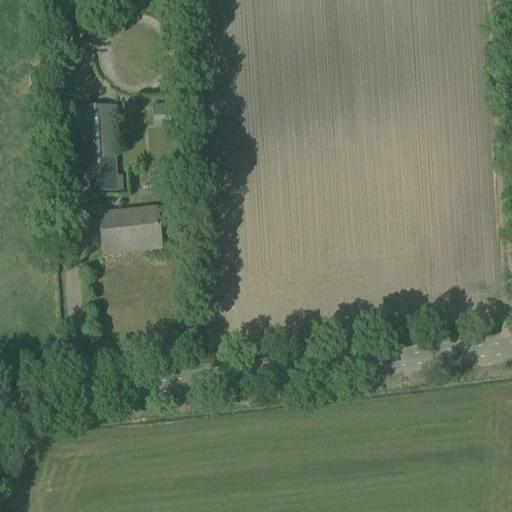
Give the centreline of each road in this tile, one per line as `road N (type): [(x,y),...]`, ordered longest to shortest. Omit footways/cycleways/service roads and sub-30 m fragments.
road 1 (unclassified): [(0,404),(511,346)]
road 2 (track): [(490,0),(510,346)]
